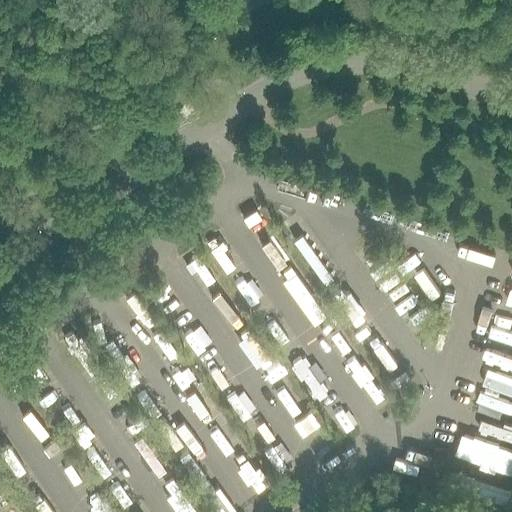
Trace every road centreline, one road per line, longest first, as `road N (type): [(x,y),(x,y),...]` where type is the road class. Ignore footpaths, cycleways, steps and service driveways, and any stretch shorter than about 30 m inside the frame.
road 1 (residential): [(0,264),(247,101)]
road 2 (residential): [(511,98),(427,69),(365,61),(309,72),(247,101)]
